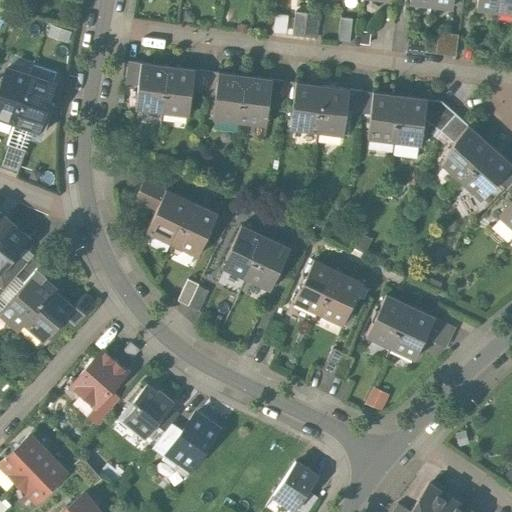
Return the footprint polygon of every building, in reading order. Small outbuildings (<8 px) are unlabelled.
[(433,0),(433,7),(458,10),(459,0),(433,0)] [(502,14),(503,0),(479,0),(479,12),(502,14)] [(511,0),(503,0),(502,14),(511,15),(511,0)] [(295,9),(292,35),(304,36),(307,10),(295,9)] [(275,11),(273,31),(285,32),(287,13),(275,11)] [(341,17),(338,40),(348,42),(351,18),(341,17)] [(371,30),(361,29),(359,43),(369,44),(371,30)] [(428,41),(409,38),(408,50),(426,53),(428,41)] [(123,80),(136,82),(139,59),(127,57),(123,80)] [(136,82),(133,104),(159,107),(165,62),(139,59),(136,82)] [(165,62),(159,107),(187,111),(190,90),(194,66),(165,62)] [(33,75),(4,66),(0,77),(0,114),(19,120),(33,75)] [(203,92),(215,93),(219,69),(194,66),(190,90),(203,92)] [(215,93),(212,115),(240,119),(246,73),(219,69),(215,93)] [(246,73),(240,119),(266,122),(269,100),(272,76),(246,73)] [(33,75),(19,120),(49,129),(63,83),(33,75)] [(272,76),(269,100),(281,101),(293,102),(296,79),(272,76)] [(322,82),(296,79),(293,102),(290,128),(316,131),(322,82)] [(322,82),(316,131),(344,135),(347,109),(349,85),(322,82)] [(358,110),(370,111),(373,89),(349,85),(347,109),(358,110)] [(370,111),(367,136),(394,139),(399,92),(373,89),(370,111)] [(399,92),(394,139),(419,142),(423,114),(425,96),(399,92)] [(423,114),(440,127),(455,111),(440,97),(425,96),(423,114)] [(440,127),(457,142),(472,126),(455,111),(440,127)] [(457,142),(440,161),(460,179),(492,144),(472,126),(457,142)] [(0,161),(0,165),(18,171),(25,147),(6,141),(0,161)] [(492,144),(460,179),(479,197),(496,178),(511,162),(492,144)] [(506,188),(511,193),(511,162),(496,178),(506,188)] [(134,198),(156,209),(167,188),(144,177),(134,198)] [(156,209),(146,230),(171,242),(192,200),(167,188),(156,209)] [(263,192),(254,194),(255,203),(264,201),(263,192)] [(280,196),(271,194),(269,203),(279,205),(280,196)] [(511,196),(497,214),(511,227),(511,196)] [(192,200),(171,242),(197,255),(217,212),(192,200)] [(233,212),(225,208),(218,221),(226,225),(233,212)] [(5,220),(0,226),(0,269),(16,251),(27,239),(5,220)] [(247,278),(267,236),(242,224),(221,266),(247,278)] [(309,235),(302,231),(298,241),(304,244),(309,235)] [(369,235),(360,231),(356,241),(364,245),(369,235)] [(267,236),(247,278),(270,290),(290,247),(267,236)] [(16,251),(0,269),(0,287),(3,289),(27,261),(16,251)] [(316,310),(337,266),(311,255),(291,298),(316,310)] [(0,304),(0,313),(18,329),(24,323),(54,288),(57,284),(34,265),(0,304)] [(337,266),(316,310),(341,321),(361,278),(337,266)] [(177,298),(188,303),(197,284),(198,282),(188,277),(177,298)] [(438,283),(431,279),(428,284),(435,288),(438,283)] [(208,290),(197,284),(188,303),(198,308),(208,290)] [(72,304),(54,288),(24,323),(42,339),(63,315),(72,304)] [(409,300),(385,289),(364,334),(388,345),(409,300)] [(72,304),(63,315),(73,324),(93,300),(83,291),(72,304)] [(409,300),(388,345),(413,357),(423,335),(433,314),(434,312),(409,300)] [(275,307),(270,304),(265,313),(271,316),(275,307)] [(433,314),(423,335),(446,345),(455,325),(433,314)] [(282,322),(272,317),(261,339),(271,344),(282,322)] [(233,336),(227,333),(224,340),(229,343),(233,336)] [(65,380),(94,406),(129,368),(100,342),(65,380)] [(344,352),(332,346),(322,369),(343,379),(353,357),(344,352)] [(155,420),(171,400),(143,379),(114,416),(141,437),(155,420)] [(390,393),(373,385),(364,403),(381,411),(390,393)] [(155,420),(165,428),(171,419),(180,407),(171,400),(155,420)] [(193,469),(220,428),(193,410),(182,427),(166,450),(193,469)] [(163,455),(166,450),(182,427),(171,419),(165,428),(151,447),(163,455)] [(455,433),(459,445),(468,442),(465,431),(455,433)] [(28,433),(0,460),(0,469),(14,484),(47,453),(28,433)] [(14,484),(33,503),(66,472),(47,453),(14,484)] [(82,455),(71,464),(89,485),(100,476),(82,455)] [(319,478),(297,463),(272,499),(290,511),(295,511),(311,491),(319,478)] [(511,465),(503,475),(511,481),(511,465)] [(439,511),(452,493),(430,478),(409,509),(407,511),(439,511)] [(82,489),(54,511),(97,511),(100,510),(82,489)] [(311,491),(295,511),(311,511),(321,499),(311,491)] [(452,493),(439,511),(473,511),(476,508),(452,493)] [(407,511),(409,509),(397,501),(389,511),(407,511)]
